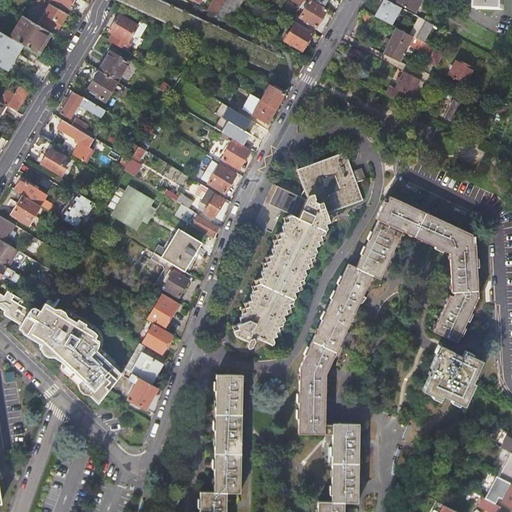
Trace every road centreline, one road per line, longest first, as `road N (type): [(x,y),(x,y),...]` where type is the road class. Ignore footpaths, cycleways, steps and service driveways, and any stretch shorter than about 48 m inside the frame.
road 1 (residential): [(129,465),(149,461),(245,199),(354,0)]
road 2 (residential): [(103,0),(0,170)]
road 3 (residential): [(19,511),(62,398)]
